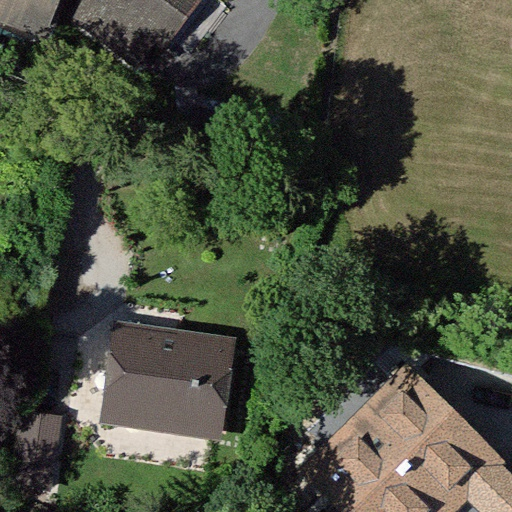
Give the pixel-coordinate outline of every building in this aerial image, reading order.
[(53,0),(0,0),(0,26),(34,42),(53,0)] [(185,0),(75,0),(60,21),(131,74),(185,0)] [(228,318),(104,306),(92,428),(216,440),(228,318)] [(436,511),(491,456),(393,362),(290,469),(335,511),(436,511)] [(23,406),(17,482),(61,485),(66,409),(23,406)]
